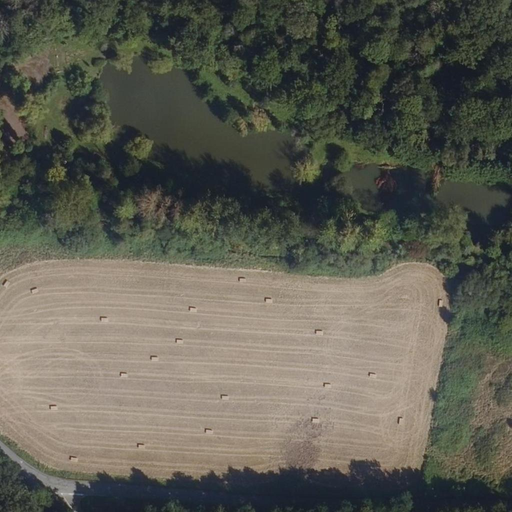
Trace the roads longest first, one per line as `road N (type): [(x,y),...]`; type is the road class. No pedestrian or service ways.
road 1 (unclassified): [(49,486),(511,507)]
road 2 (track): [(511,135),(371,90),(335,54),(303,0)]
